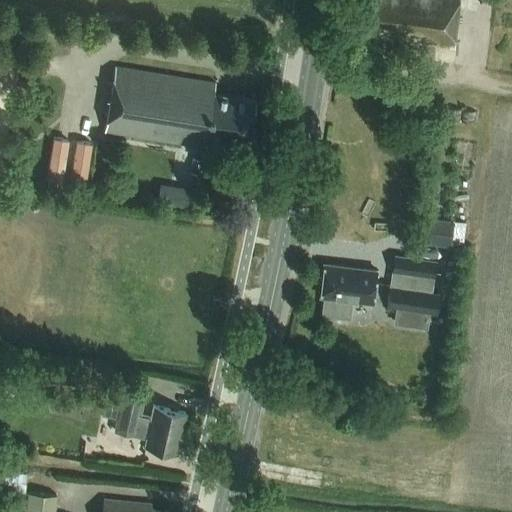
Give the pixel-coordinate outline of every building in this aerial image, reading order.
[(370,0),(368,22),(376,23),(375,37),(453,46),(457,0),(370,0)] [(115,67),(105,132),(205,147),(206,142),(222,144),(222,138),(246,142),(253,98),(214,92),(215,83),(115,67)] [(30,150),(23,142),(16,148),(24,156),(30,150)] [(202,174),(204,159),(193,157),(190,172),(202,174)] [(96,195),(97,195),(115,189),(110,174),(91,180),(96,195)] [(195,189),(160,183),(157,203),(192,209),(195,189)] [(454,218),(430,214),(429,217),(428,216),(425,238),(426,239),(426,241),(450,244),(454,218)] [(463,235),(466,220),(455,218),(452,233),(463,235)] [(437,260),(394,254),(387,307),(437,314),(440,292),(433,292),(437,260)] [(324,263),(321,294),(325,294),(322,311),(348,315),(351,298),(372,301),(375,269),(324,263)] [(27,384),(0,379),(0,387),(17,391),(24,392),(25,392),(27,384)] [(109,381),(102,414),(116,418),(114,430),(136,435),(145,437),(143,445),(177,453),(186,411),(153,404),(150,417),(140,415),(146,389),(109,381)] [(5,489),(25,490),(26,475),(6,473),(5,489)] [(54,511),(56,494),(27,492),(25,511),(54,511)] [(103,498),(102,511),(164,511),(165,509),(150,507),(151,502),(103,498)]
